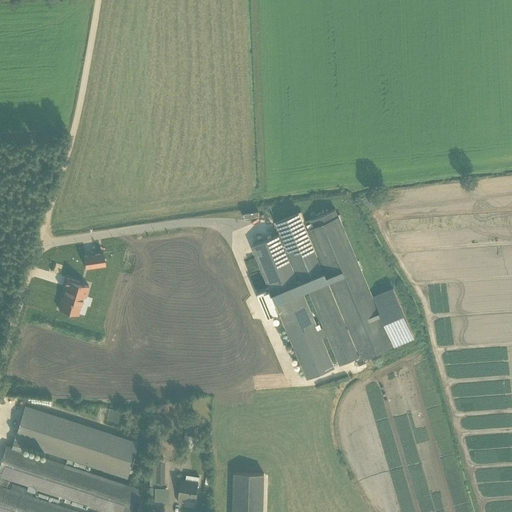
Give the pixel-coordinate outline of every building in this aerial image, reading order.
[(278,311),(307,378),(358,357),(360,361),(415,338),(393,287),(373,295),(336,209),(305,222),(301,213),(277,223),(282,235),(253,247),(270,287),(258,292),(268,315),(278,311)] [(166,236),(166,248),(184,248),(184,236),(166,236)] [(60,298),(81,303),(87,279),(66,274),(60,298)] [(13,412),(7,431),(138,473),(145,455),(13,412)] [(6,439),(0,456),(0,471),(125,511),(127,511),(137,481),(6,439)] [(163,487),(158,486),(158,462),(144,462),(143,500),(163,500),(163,487)] [(232,470),(231,511),(261,511),(262,471),(232,470)] [(179,500),(197,505),(203,482),(185,477),(179,500)] [(96,511),(0,481),(0,511),(96,511)]
